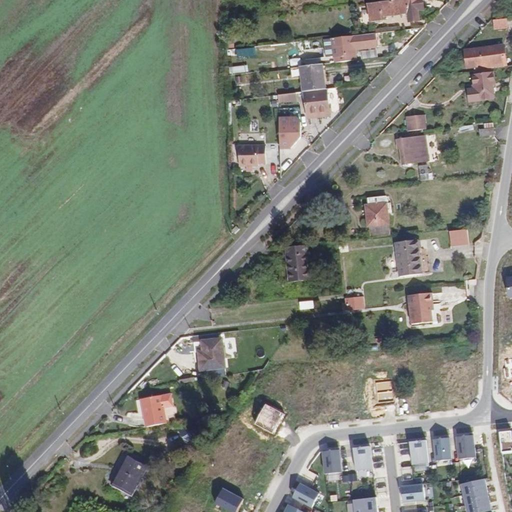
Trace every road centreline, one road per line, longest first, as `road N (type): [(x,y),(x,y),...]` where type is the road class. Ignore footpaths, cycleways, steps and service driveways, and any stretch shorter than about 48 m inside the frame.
road 1 (secondary): [(235,255),(0,502)]
road 2 (secondary): [(309,173),(454,25)]
road 3 (residential): [(495,243),(489,418)]
road 4 (residential): [(385,429),(308,442),(271,511)]
